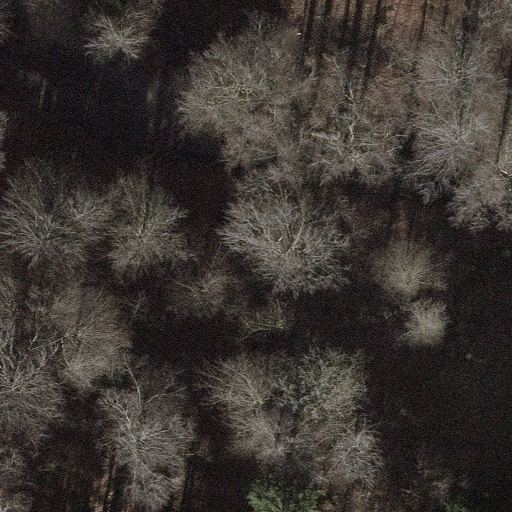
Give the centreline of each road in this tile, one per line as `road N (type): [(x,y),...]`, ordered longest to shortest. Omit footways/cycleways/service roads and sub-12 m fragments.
road 1 (track): [(153,124),(511,186)]
road 2 (track): [(8,0),(153,124)]
road 3 (track): [(0,63),(153,124)]
